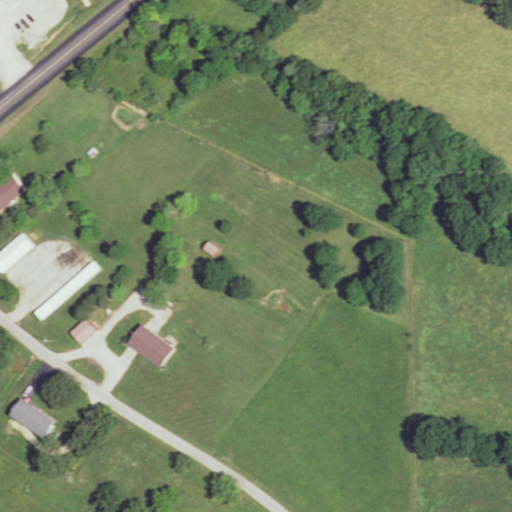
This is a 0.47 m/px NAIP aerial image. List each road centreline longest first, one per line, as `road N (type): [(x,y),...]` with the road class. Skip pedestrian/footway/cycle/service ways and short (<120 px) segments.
road 1 (residential): [(272,511),(0,319)]
road 2 (primary): [(0,105),(128,0)]
